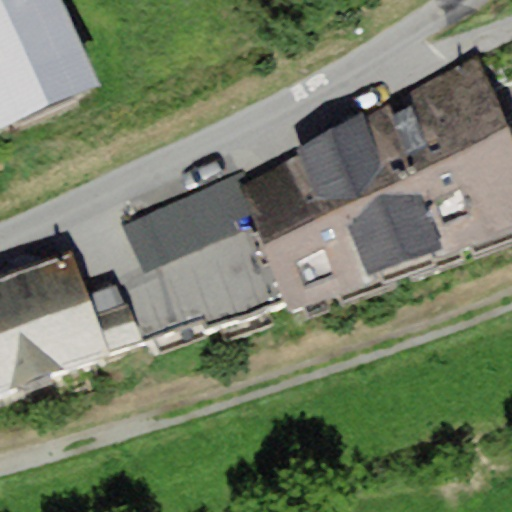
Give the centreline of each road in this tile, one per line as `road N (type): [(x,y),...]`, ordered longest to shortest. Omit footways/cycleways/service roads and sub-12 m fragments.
road 1 (track): [(0,458),(458,303),(511,277)]
road 2 (unclassified): [(0,236),(263,125),(457,0)]
